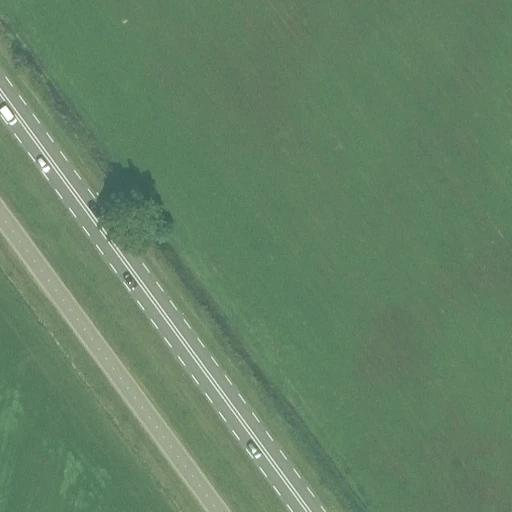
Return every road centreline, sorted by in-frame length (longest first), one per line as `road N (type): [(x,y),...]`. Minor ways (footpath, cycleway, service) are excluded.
road 1 (primary): [(310,511),(0,92)]
road 2 (unclassified): [(215,511),(0,216)]
